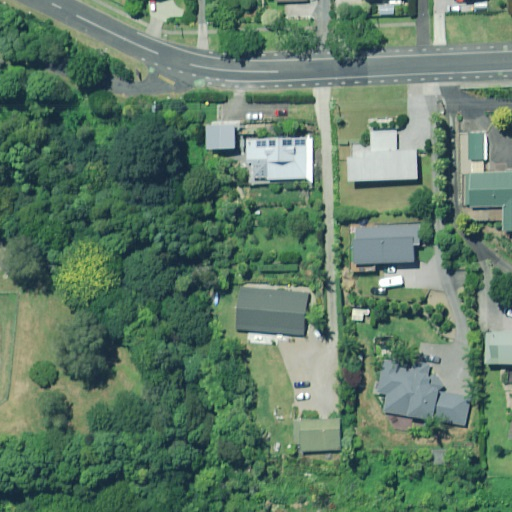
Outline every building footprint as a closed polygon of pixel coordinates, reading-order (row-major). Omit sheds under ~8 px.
[(511,110),(504,109),(502,125),(511,126),(511,110)] [(248,139),(248,124),(228,124),(228,139),(248,139)] [(398,155),(397,135),(372,136),(373,153),(350,153),(351,185),(421,183),(420,154),(398,155)] [(273,163),(274,181),(309,179),(310,183),(320,183),(318,138),(252,140),(253,164),(273,163)] [(492,161),(492,139),(474,139),(475,162),(492,161)] [(511,169),(477,171),(477,175),(472,175),(473,208),(510,207),(511,231),(511,169)] [(254,174),(254,185),(271,185),(271,174),(254,174)] [(385,264),(424,263),(424,248),(430,248),(430,224),(356,226),(357,273),(386,273),(385,264)] [(313,293),(243,287),(240,330),(310,335),(313,293)] [(511,332),(493,332),(492,346),(492,364),(511,364),(511,332)] [(451,378),(440,376),(441,368),(387,361),(383,394),(392,395),(390,413),(434,420),(434,421),(472,427),(476,397),(458,394),(458,389),(449,388),(451,378)] [(348,451),(347,419),(307,421),(308,452),(348,451)]
